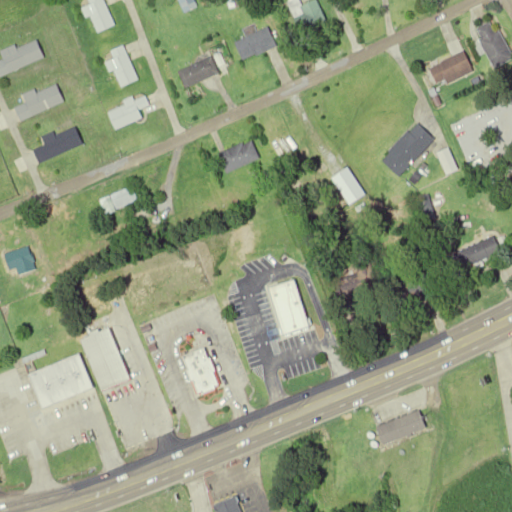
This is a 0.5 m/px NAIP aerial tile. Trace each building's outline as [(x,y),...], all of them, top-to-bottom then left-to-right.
[(97,34),(115,25),(102,0),(87,0),(90,5),(84,8),(97,34)] [(178,0),(185,14),(198,7),(194,0),(178,0)] [(288,0),(304,35),(329,24),(319,0),(304,7),(301,0),(288,0)] [(476,30),(496,69),(511,60),(511,54),(494,21),(476,30)] [(0,75),(44,59),(37,41),(16,49),(15,45),(0,51),(4,60),(0,61),(0,75)] [(111,52),(114,60),(106,63),(110,72),(114,71),(121,87),(138,80),(124,47),(111,52)] [(433,68),(442,86),(475,70),(466,51),(433,68)] [(184,86),(220,76),(216,59),(179,69),(184,86)] [(24,97),(26,103),(14,108),(20,121),(65,102),(56,83),(24,97)] [(116,130),(143,119),(139,110),(149,105),(146,97),(135,101),(134,100),(109,111),(116,130)] [(274,129),(283,152),(292,149),(283,125),(274,129)] [(401,177),(438,141),(422,125),(386,162),(401,177)] [(40,164),(84,145),(76,126),(43,139),(46,146),(34,151),(40,164)] [(227,174),(261,160),(252,140),(219,154),(227,174)] [(103,202),(111,216),(140,200),(133,187),(103,202)] [(504,253),(496,236),(455,257),(463,273),(504,253)] [(334,284),(343,302),(367,290),(359,273),(334,284)] [(406,304),(428,294),(419,275),(397,285),(406,304)] [(300,327),(293,301),(265,308),(266,313),(242,319),(248,340),(300,327)] [(132,380),(110,328),(81,341),(103,392),(132,380)] [(221,389),(206,348),(182,357),(198,398),(221,389)] [(31,374),(42,409),(94,393),(82,357),(31,374)] [(378,427),(385,445),(429,431),(423,412),(378,427)]
